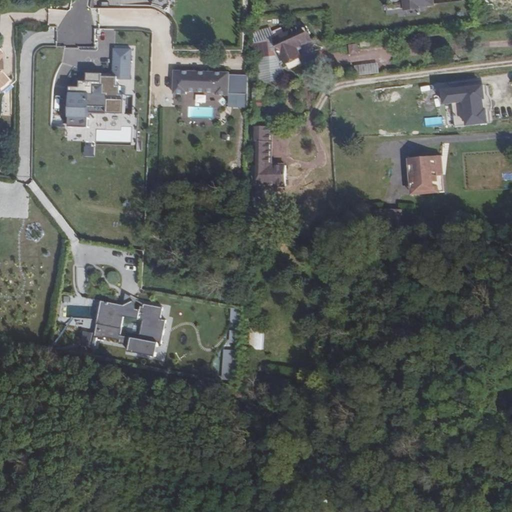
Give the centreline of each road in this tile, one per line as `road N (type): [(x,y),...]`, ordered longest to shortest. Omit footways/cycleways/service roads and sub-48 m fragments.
road 1 (track): [(511,63),(334,86)]
road 2 (track): [(511,133),(380,143)]
